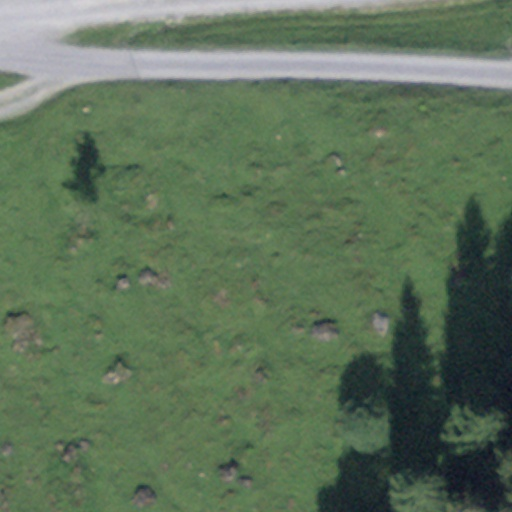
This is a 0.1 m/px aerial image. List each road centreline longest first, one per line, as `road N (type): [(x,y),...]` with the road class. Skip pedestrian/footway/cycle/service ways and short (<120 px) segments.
road 1 (track): [(0,52),(61,63),(511,69)]
road 2 (track): [(257,0),(0,22)]
